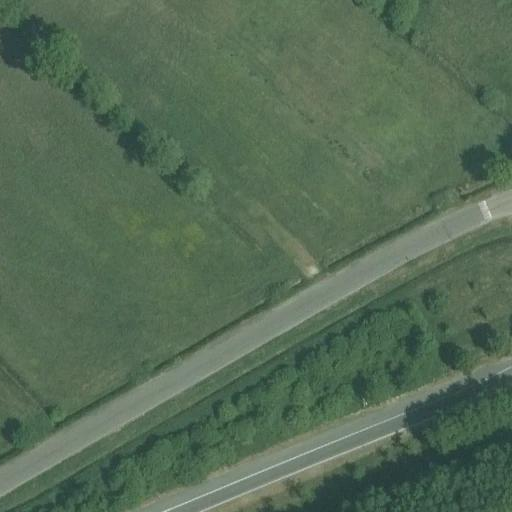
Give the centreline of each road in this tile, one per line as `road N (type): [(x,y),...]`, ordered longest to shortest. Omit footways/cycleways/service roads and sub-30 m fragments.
road 1 (unclassified): [(0,484),(389,258),(511,200)]
road 2 (motorway): [(511,376),(184,511)]
